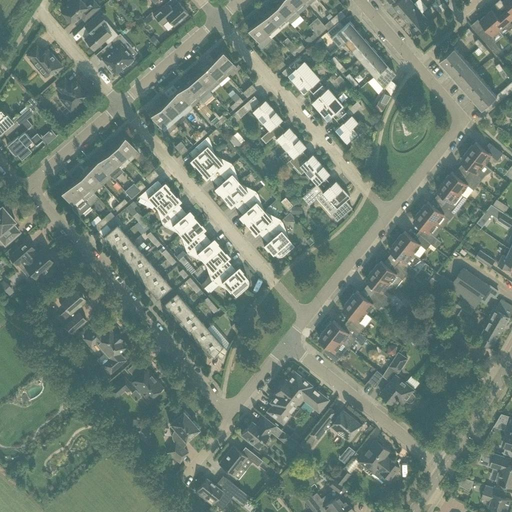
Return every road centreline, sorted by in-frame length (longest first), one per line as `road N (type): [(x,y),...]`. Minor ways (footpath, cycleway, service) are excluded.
road 1 (residential): [(227,413),(28,187)]
road 2 (residential): [(306,315),(121,105)]
road 3 (residential): [(387,211),(464,119),(359,0)]
road 4 (residential): [(387,211),(219,20)]
road 5 (residential): [(443,467),(285,344)]
road 6 (residential): [(121,105),(39,10),(46,0)]
road 7 (residential): [(306,315),(387,211)]
road 8 (residential): [(121,105),(219,20)]
road 9 (secondary): [(443,467),(511,357)]
road 10 (residential): [(28,187),(121,105)]
